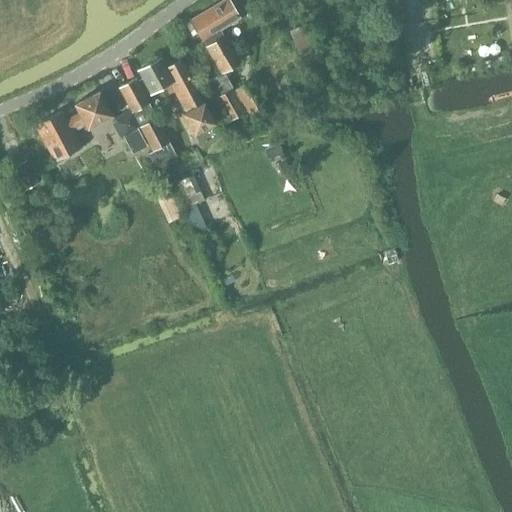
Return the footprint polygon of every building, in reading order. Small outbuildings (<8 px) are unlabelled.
[(230,0),(229,0),(192,23),(204,43),(224,74),(244,63),(225,32),(244,21),(230,0)] [(306,24),(289,31),(302,60),(319,52),(306,24)] [(169,69),(163,59),(138,72),(152,96),(162,91),(167,99),(176,94),(186,113),(204,105),(183,61),(169,69)] [(217,78),(209,83),(231,122),(248,112),(235,90),(233,91),(224,76),(218,79),(217,78)] [(120,89),(131,110),(141,128),(151,146),(154,152),(149,155),(157,168),(178,158),(172,144),(172,142),(159,120),(160,119),(138,80),(120,89)] [(253,116),(269,107),(254,81),(238,90),(253,116)] [(115,117),(100,92),(75,105),(81,117),(71,123),(64,112),(39,125),(57,162),(82,148),(73,131),(85,125),(88,132),(115,117)] [(206,104),(184,115),(195,136),(217,125),(206,104)] [(134,154),(151,146),(141,128),(131,110),(116,118),(118,122),(113,125),(122,139),(125,138),(134,154)] [(280,146),(266,151),(269,158),(283,153),(280,146)] [(25,190),(39,183),(28,160),(14,167),(25,190)] [(286,163),(274,169),(279,181),(291,175),(286,163)] [(189,177),(171,184),(183,209),(204,200),(199,190),(196,191),(189,177)] [(173,195),(160,200),(171,224),(183,218),(173,195)]
